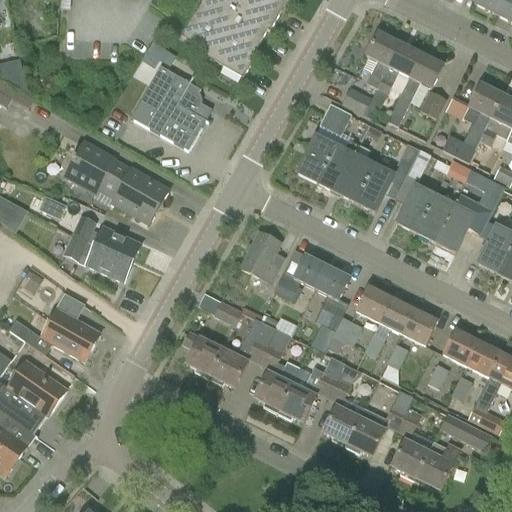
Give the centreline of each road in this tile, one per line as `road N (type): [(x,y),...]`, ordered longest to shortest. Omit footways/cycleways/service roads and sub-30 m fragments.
road 1 (residential): [(511,329),(235,189)]
road 2 (residential): [(387,511),(123,380)]
road 3 (tertiary): [(123,380),(235,189)]
road 4 (tertiary): [(235,189),(343,0)]
road 5 (residential): [(511,58),(395,0)]
